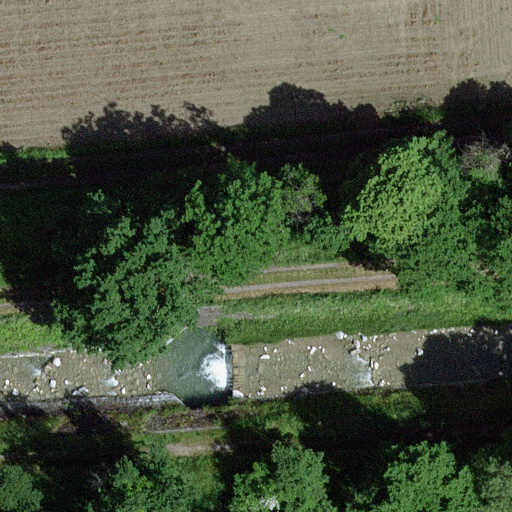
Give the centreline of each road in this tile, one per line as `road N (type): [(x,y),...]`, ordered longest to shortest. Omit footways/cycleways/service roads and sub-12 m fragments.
road 1 (track): [(0,186),(511,130)]
road 2 (track): [(511,273),(0,306)]
road 3 (track): [(511,426),(0,456)]
